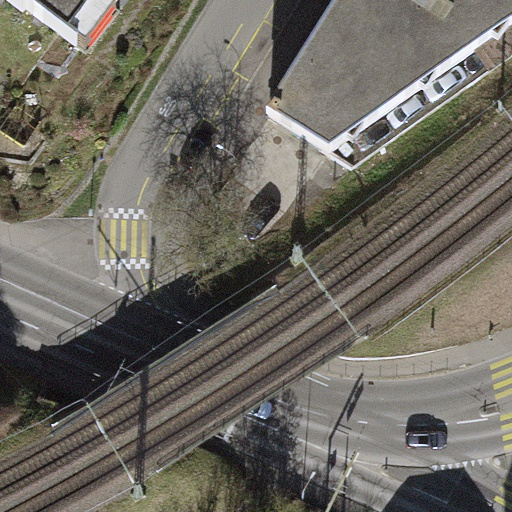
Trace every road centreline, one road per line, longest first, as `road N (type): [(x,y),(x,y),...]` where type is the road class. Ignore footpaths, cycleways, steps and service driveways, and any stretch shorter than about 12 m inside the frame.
road 1 (residential): [(149,366),(122,271),(120,205),(137,160),(236,0)]
road 2 (primary): [(149,366),(320,443),(362,453)]
road 3 (primary): [(0,300),(149,366)]
road 4 (primary): [(362,453),(511,406)]
road 5 (tertiary): [(490,511),(362,453)]
